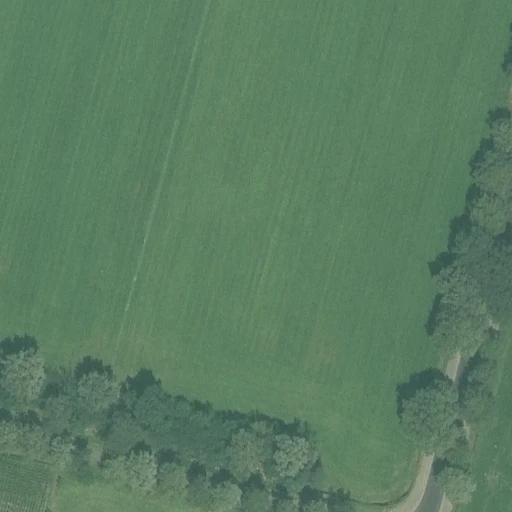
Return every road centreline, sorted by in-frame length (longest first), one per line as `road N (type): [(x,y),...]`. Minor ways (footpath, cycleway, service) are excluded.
road 1 (tertiary): [(427,511),(511,197)]
road 2 (unclassified): [(303,511),(0,433)]
